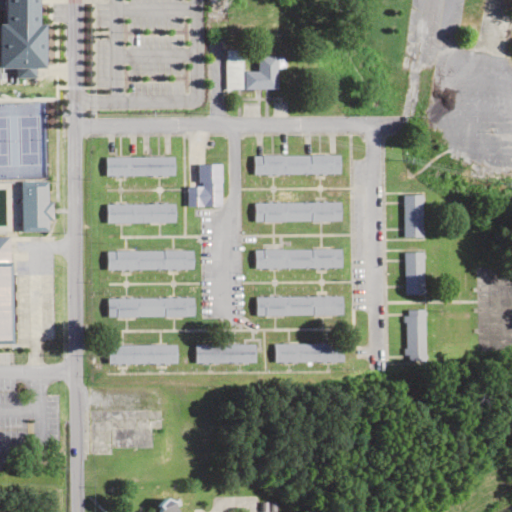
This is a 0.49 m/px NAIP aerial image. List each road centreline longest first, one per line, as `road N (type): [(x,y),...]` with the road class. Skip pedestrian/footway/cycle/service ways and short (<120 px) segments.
road 1 (residential): [(71,123),(371,123),(374,355)]
road 2 (residential): [(75,511),(70,0)]
road 3 (residential): [(219,295),(232,124)]
